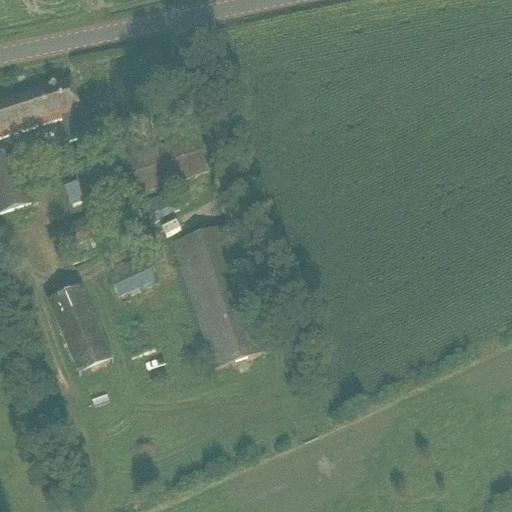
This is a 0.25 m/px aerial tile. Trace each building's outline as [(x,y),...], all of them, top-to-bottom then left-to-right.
[(89,140),(77,102),(71,82),(0,104),(0,142),(62,123),(69,147),(89,140)] [(77,177),(80,185),(67,190),(73,209),(86,205),(88,212),(208,173),(197,138),(77,177)] [(96,163),(91,146),(69,153),(75,170),(96,163)] [(0,213),(1,217),(32,207),(16,160),(0,165),(0,213)] [(181,213),(173,193),(127,210),(134,230),(181,213)] [(47,238),(59,267),(97,250),(84,221),(47,238)] [(227,228),(173,246),(215,373),(269,356),(227,228)] [(156,282),(145,259),(108,276),(120,300),(156,282)] [(114,365),(83,290),(48,305),(79,379),(114,365)]
